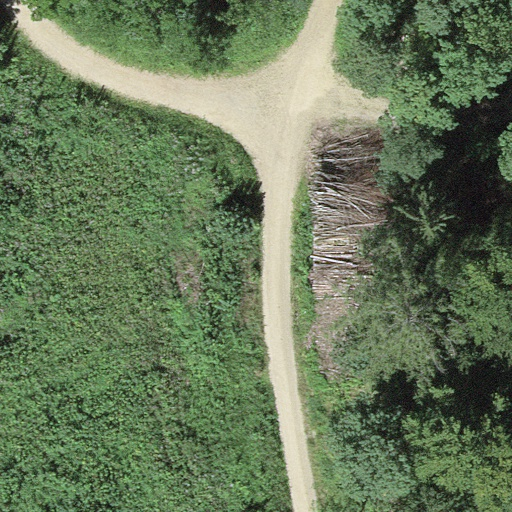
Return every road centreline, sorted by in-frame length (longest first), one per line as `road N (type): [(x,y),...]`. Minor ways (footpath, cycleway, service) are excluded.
road 1 (track): [(6,0),(41,55),(139,114),(299,134),(511,91)]
road 2 (track): [(299,511),(271,334),(278,206),(326,0)]
